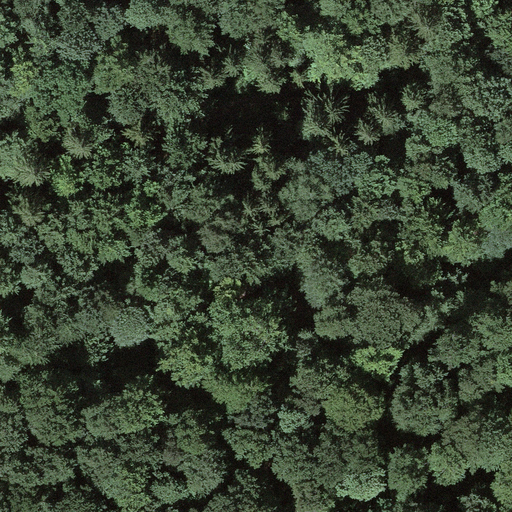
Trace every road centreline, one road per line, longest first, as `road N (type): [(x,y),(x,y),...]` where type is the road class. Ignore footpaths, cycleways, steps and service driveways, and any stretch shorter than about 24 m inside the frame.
road 1 (track): [(511,8),(296,92),(0,173)]
road 2 (track): [(0,367),(511,233)]
